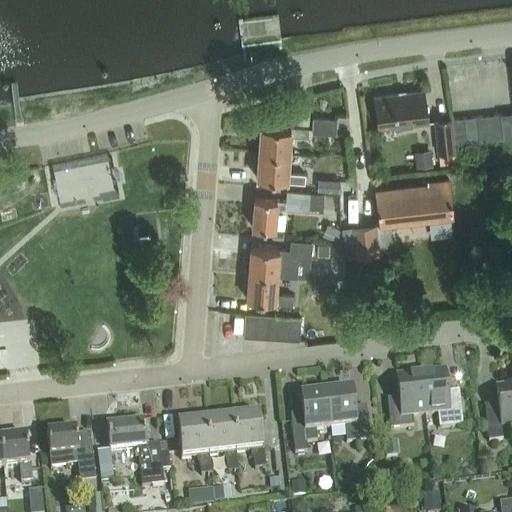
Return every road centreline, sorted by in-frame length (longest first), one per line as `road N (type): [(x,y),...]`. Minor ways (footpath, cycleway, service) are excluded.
road 1 (residential): [(190,376),(351,358),(448,337),(511,345)]
road 2 (residential): [(210,90),(345,58),(511,34)]
road 3 (residential): [(190,376),(210,90)]
road 4 (residential): [(0,140),(210,90)]
road 5 (residential): [(0,398),(190,376)]
